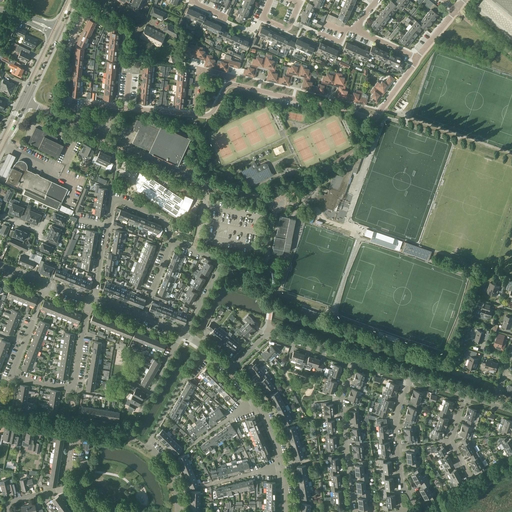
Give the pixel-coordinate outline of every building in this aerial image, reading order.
[(130,0),(129,3),(128,3),(126,6),(134,9),(139,8),(141,5),(144,6),(145,4),(142,3),(143,0),(146,1),(146,0),(130,0)] [(245,0),(242,0),(240,4),(243,6),(251,9),(252,6),(252,5),(253,3),(245,0)] [(398,6),(398,7),(401,9),(405,4),(400,0),(395,0),(395,1),(396,1),(394,3),(398,6)] [(511,39),(511,0),(482,0),(475,9),(511,39)] [(353,7),(354,5),(345,1),(343,7),(351,10),(352,11),(353,7)] [(394,11),(398,7),(398,6),(394,3),(391,1),(387,5),(394,11)] [(313,12),(316,6),(312,4),(309,3),(306,8),(313,12)] [(394,11),(387,5),(383,10),(390,16),(394,11)] [(251,9),(243,6),(242,8),(239,7),(238,10),(248,14),(249,12),(251,9)] [(153,7),(149,14),(163,20),(165,16),(166,17),(168,14),(153,7)] [(343,7),(340,12),(349,16),(351,13),(350,13),(351,10),(343,7)] [(189,21),(191,18),(194,11),(188,8),(185,15),(188,17),(187,19),(189,21)] [(303,11),(302,13),(313,19),(314,16),(312,15),(313,12),(306,8),(305,11),(303,11)] [(430,9),(427,14),(434,19),(438,15),(434,12),(432,10),(430,9)] [(248,14),(238,10),(237,13),(239,14),(237,21),(242,23),(243,19),(245,20),(248,14)] [(383,10),(379,15),(386,21),(390,16),(383,10)] [(191,18),(196,20),(200,13),(194,11),(191,18)] [(340,12),(338,18),(340,19),(343,20),(346,22),(347,22),(348,19),(348,18),(349,16),(340,12)] [(205,16),(200,13),(196,20),(202,23),(204,18),(204,19),(205,16)] [(312,21),(313,19),(302,13),(301,16),(302,17),(301,20),(304,21),(304,22),(305,22),(304,23),(303,24),(306,25),(307,23),(308,23),(310,20),(312,21)] [(434,19),(427,14),(423,18),(430,24),(434,19)] [(386,21),(379,15),(375,20),(382,26),(386,21)] [(92,21),(88,19),(86,24),(94,28),(96,23),(98,24),(100,20),(94,17),(92,21)] [(203,26),(207,28),(210,21),(204,19),(204,18),(202,23),(200,28),(201,28),(202,28),(203,26)] [(426,29),(430,24),(423,18),(419,23),(423,27),(426,29)] [(373,22),(373,23),(371,25),(375,28),(378,31),(382,26),(375,20),(373,22)] [(211,33),(212,31),(215,23),(210,21),(207,28),(209,29),(208,32),(211,33)] [(416,21),(412,26),(416,29),(419,32),(423,27),(419,23),(416,21)] [(212,31),(218,33),(220,29),(221,26),(215,23),(212,31)] [(86,24),(84,29),(92,32),(94,28),(86,24)] [(166,28),(165,28),(163,31),(178,38),(181,31),(168,24),(166,28)] [(16,26),(13,32),(23,37),(25,38),(22,43),(33,49),(37,40),(25,34),(26,31),(21,29),(16,26)] [(165,35),(146,26),(140,37),(159,47),(165,35)] [(264,37),(267,30),(265,29),(266,28),(261,26),(259,31),(260,31),(258,35),(262,36),(260,39),(263,40),(264,37)] [(408,30),(415,36),(419,32),(416,29),(412,26),(408,30)] [(90,37),(92,32),(84,29),(81,33),(90,37)] [(111,30),(110,38),(119,39),(119,33),(117,33),(118,30),(112,29),(111,30)] [(226,31),(220,29),(218,33),(217,36),(223,38),(226,31)] [(273,33),(267,30),(264,37),(270,40),(273,33)] [(408,30),(404,35),(411,41),(415,36),(408,30)] [(223,38),(228,41),(231,34),(226,31),(223,38)] [(87,42),(90,37),(81,33),(79,38),(87,42)] [(275,44),(276,42),(279,35),(273,33),(270,40),(273,41),(272,43),(275,44)] [(401,44),(402,42),(407,46),(411,41),(404,35),(401,33),(399,35),(401,37),(398,42),(401,44)] [(228,41),(234,43),(234,42),(237,36),(231,34),(228,41)] [(234,43),(239,46),(243,39),(243,37),(238,35),(237,36),(234,42),(234,43)] [(278,43),(281,45),(284,38),(279,35),(276,42),(275,44),(276,45),(277,45),(278,43)] [(243,37),(243,39),(239,46),(238,49),(241,50),(242,47),(245,49),(249,40),(243,37)] [(85,47),(87,42),(79,38),(77,44),(85,47)] [(287,47),(290,40),(284,38),(281,45),(284,46),(283,49),(285,50),(287,47)] [(297,39),(295,43),(294,46),(300,49),(302,44),(303,42),(297,39)] [(292,50),(294,46),(295,43),(290,40),(287,47),(292,50)] [(308,46),(309,44),(310,42),(304,40),(303,42),(302,44),(300,49),(306,51),(308,46)] [(315,45),(310,42),(309,44),(308,46),(306,51),(311,54),(314,47),(315,45)] [(343,50),(349,53),(352,45),(346,42),(343,50)] [(322,55),(323,53),(326,45),(320,43),(317,50),(316,49),(314,53),(317,54),(317,53),(322,55)] [(20,54),(18,58),(18,57),(22,59),(21,61),(26,63),(30,55),(23,51),(24,48),(18,45),(16,51),(19,52),(20,54)] [(182,55),(194,58),(197,46),(191,45),(190,47),(187,46),(186,49),(183,49),(182,55)] [(328,57),(328,56),(332,48),(326,45),(323,53),(325,55),(324,56),(328,57)] [(352,45),(349,53),(347,56),(349,56),(350,56),(351,54),(354,55),(358,47),(355,45),(355,46),(352,45)] [(194,58),(205,61),(207,55),(204,54),(205,51),(202,50),(203,47),(197,46),(194,58)] [(369,54),(374,57),(378,49),(372,46),(369,52),(370,52),(369,54)] [(354,55),(360,58),(364,50),(358,47),(354,55)] [(338,50),(332,48),(328,56),(328,57),(327,59),(329,60),(331,57),(334,59),(334,58),(336,58),(337,56),(335,55),(338,50)] [(374,57),(380,59),(384,51),(378,49),(374,57)] [(366,61),(369,54),(370,52),(369,52),(364,50),(360,58),(366,61)] [(380,59),(386,62),(389,54),(384,51),(380,59)] [(220,63),(218,62),(216,69),(228,72),(230,60),(231,56),(225,54),(224,59),(224,61),(220,61),(220,63)] [(257,68),(263,69),(266,56),(260,54),(259,57),(256,56),(255,59),(253,58),(251,65),(258,66),(257,68)] [(392,54),(389,54),(386,62),(392,64),(395,56),(395,55),(392,54)] [(204,67),(216,69),(218,62),(215,62),(215,59),(212,59),(213,56),(207,55),(205,61),(204,67)] [(266,56),(263,69),(268,70),(269,69),(275,70),(276,66),(276,64),(277,61),(271,60),(272,57),(266,56)] [(397,57),(395,56),(392,64),(391,66),(400,70),(403,63),(400,61),(401,58),(400,58),(401,58),(398,56),(397,57)] [(20,76),(24,69),(18,66),(17,67),(14,65),(16,61),(10,58),(7,62),(7,63),(10,64),(9,66),(16,70),(15,73),(20,76)] [(298,78),(301,64),(295,63),(294,65),(291,64),(290,67),(288,67),(286,73),(293,75),(292,76),(298,78)] [(304,77),(310,79),(311,75),(311,73),(309,72),(310,69),(306,68),(307,65),(301,64),(298,78),(303,79),(304,77)] [(258,66),(251,65),(251,67),(248,66),(247,69),(244,69),(243,75),(255,78),(257,68),(258,66)] [(269,69),(268,70),(266,81),(278,83),(279,77),(277,77),(278,73),(274,73),(275,70),(269,69)] [(326,73),(326,76),(323,75),(321,82),(328,83),(327,85),(333,86),(336,72),(330,71),(330,74),(326,73)] [(339,86),(345,87),(347,81),(344,80),(345,77),(342,77),(342,74),(336,72),(333,86),(339,87),(339,86)] [(279,77),(278,83),(290,86),(292,76),(293,75),(286,73),(286,75),(283,75),(282,78),(279,77)] [(378,81),(374,86),(384,93),(395,79),(390,75),(384,82),(382,81),(380,83),(378,81)] [(313,92),(315,86),(312,85),(313,82),(309,81),(310,79),(304,77),(303,79),(301,89),(313,92)] [(15,85),(4,79),(1,85),(4,86),(1,91),(10,95),(15,85)] [(328,83),(321,82),(321,84),(318,83),(317,86),(315,86),(313,92),(325,95),(327,85),(328,83)] [(348,100),(350,94),(347,94),(348,90),(345,90),(345,87),(339,86),(339,87),(336,97),(348,100)] [(377,103),(384,93),(374,86),(370,91),(372,93),(371,96),(373,98),(372,100),(377,103)] [(353,92),(352,95),(350,94),(348,100),(360,103),(361,97),(363,91),(357,90),(356,92),(353,92)] [(178,165),(185,150),(191,138),(187,136),(170,128),(170,129),(161,125),(153,121),(152,124),(141,119),(141,121),(138,119),(138,120),(135,118),(131,126),(135,127),(134,128),(138,130),(132,143),(149,151),(149,152),(178,165)] [(58,157),(61,151),(64,145),(63,145),(57,142),(59,138),(58,138),(58,139),(36,128),(36,127),(28,143),(29,143),(29,142),(39,147),(38,148),(39,148),(45,151),(58,157)] [(90,148),(91,147),(88,145),(88,144),(83,143),(79,153),(85,156),(86,157),(85,158),(90,159),(94,151),(90,148)] [(101,163),(106,154),(100,151),(97,157),(94,156),(91,162),(94,163),(96,160),(101,163)] [(8,152),(0,169),(0,173),(6,176),(15,155),(8,152)] [(111,156),(106,154),(101,163),(107,165),(105,168),(110,171),(113,165),(108,163),(111,156)] [(348,164),(347,167),(343,177),(334,174),(328,189),(329,189),(327,194),(325,193),(324,195),(318,193),(316,197),(317,197),(316,200),(315,200),(314,203),(325,207),(336,211),(337,209),(339,209),(340,205),(338,205),(340,198),(342,199),(344,193),(345,193),(352,171),(356,173),(358,168),(361,158),(355,157),(352,166),(348,164)] [(86,163),(87,163),(83,171),(86,172),(91,161),(88,160),(88,159),(86,163)] [(24,189),(22,194),(45,205),(58,210),(68,189),(27,169),(27,167),(27,165),(26,162),(24,161),(21,160),(19,161),(16,162),(15,164),(13,168),(6,182),(17,188),(18,186),(24,189)] [(254,184),(273,176),(269,167),(268,165),(267,164),(266,163),(264,163),(263,163),(257,166),(256,163),(255,162),(254,162),(252,162),(251,163),(251,164),(251,166),(241,170),(245,179),(250,176),(252,180),(248,182),(250,186),(254,184)] [(185,195),(184,199),(150,177),(148,176),(140,172),(136,180),(136,181),(136,183),(136,184),(136,185),(136,186),(137,187),(137,188),(136,190),(153,201),(176,217),(178,215),(179,216),(180,216),(182,215),(183,215),(185,214),(186,213),(187,212),(187,211),(193,199),(185,195)] [(95,193),(98,193),(107,194),(108,189),(100,188),(101,185),(96,185),(95,193)] [(15,190),(9,188),(3,199),(3,200),(9,203),(15,190)] [(8,212),(14,215),(19,204),(13,202),(13,200),(11,199),(7,206),(11,207),(8,212)] [(24,206),(19,204),(14,215),(20,217),(22,211),(25,213),(29,204),(28,204),(28,206),(25,205),(24,206)] [(25,219),(32,222),(36,211),(30,208),(31,205),(29,204),(25,213),(28,214),(25,219)] [(117,218),(123,220),(126,212),(121,210),(120,212),(117,218)] [(41,213),(36,211),(32,222),(37,224),(39,218),(42,220),(45,213),(42,211),(41,213)] [(53,216),(54,216),(53,219),(58,221),(57,224),(64,227),(65,224),(64,223),(67,217),(55,212),(55,213),(54,212),(53,216)] [(123,220),(128,222),(131,214),(126,212),(123,220)] [(136,216),(131,214),(128,222),(133,224),(136,216)] [(138,226),(141,218),(136,216),(133,224),(138,226)] [(280,216),(276,237),(275,237),(273,248),(274,248),(273,253),(282,255),(283,250),(289,251),(292,240),(291,240),(296,219),(280,216)] [(138,226),(143,228),(146,220),(141,218),(138,226)] [(151,222),(146,220),(143,228),(148,230),(151,222)] [(156,224),(151,222),(148,230),(153,232),(156,224)] [(1,229),(0,231),(6,234),(9,229),(10,227),(4,224),(1,229)] [(49,231),(61,236),(59,235),(61,229),(63,230),(64,227),(57,224),(58,224),(57,227),(52,225),(49,231)] [(162,228),(161,227),(161,226),(156,224),(153,232),(152,234),(155,236),(158,234),(161,235),(163,230),(162,228)] [(26,234),(27,233),(16,228),(15,231),(12,230),(9,236),(13,237),(13,236),(24,240),(24,239),(25,239),(27,234),(26,234)] [(370,240),(394,249),(397,239),(368,229),(367,232),(373,234),(370,240)] [(58,242),(61,236),(49,231),(47,238),(52,240),(51,243),(58,245),(59,242),(58,242)] [(28,246),(11,238),(9,243),(26,251),(28,246)] [(148,243),(146,248),(154,251),(156,246),(154,245),(155,243),(147,240),(146,242),(148,243)] [(58,245),(51,243),(50,242),(49,245),(43,243),(42,246),(41,245),(40,248),(41,249),(40,249),(52,254),(54,248),(55,248),(57,245),(58,246),(58,245)] [(432,251),(404,242),(401,251),(428,261),(432,251)] [(152,256),(154,251),(146,248),(144,253),(152,256)] [(35,262),(39,263),(41,260),(42,257),(31,252),(29,258),(21,255),(18,263),(32,268),(35,262)] [(150,261),(152,256),(144,253),(142,258),(150,261)] [(182,254),(181,255),(174,253),(172,258),(183,262),(185,256),(182,254)] [(148,266),(150,261),(142,258),(140,263),(148,266)] [(183,262),(172,258),(170,263),(181,267),(183,262)] [(202,266),(210,270),(213,265),(210,264),(211,262),(206,258),(204,261),(205,261),(202,266)] [(41,260),(39,263),(38,266),(41,267),(39,272),(45,274),(49,264),(43,262),(43,261),(41,260)] [(146,271),(148,266),(140,263),(138,262),(136,267),(138,268),(146,271)] [(179,272),(181,267),(170,263),(168,268),(179,272)] [(49,264),(45,274),(50,276),(52,271),(55,272),(56,269),(57,267),(55,266),(54,266),(49,264)] [(208,275),(210,270),(202,266),(200,270),(199,270),(198,272),(203,276),(204,274),(208,275)] [(134,272),(136,273),(144,276),(146,271),(138,268),(136,267),(134,272)] [(166,273),(177,277),(179,272),(168,268),(166,273)] [(56,269),(55,272),(53,277),(58,279),(62,271),(56,269)] [(58,279),(63,281),(67,273),(62,271),(58,279)] [(132,277),(134,278),(142,281),(144,276),(136,273),(134,272),(132,277)] [(203,276),(198,272),(196,275),(197,275),(195,280),(202,284),(205,279),(202,278),(203,276)] [(68,283),(72,275),(67,273),(63,281),(68,283)] [(175,282),(177,277),(166,273),(164,278),(175,282)] [(74,285),(77,277),(72,275),(68,283),(74,285)] [(77,277),(74,285),(79,287),(82,279),(77,277)] [(130,282),(140,286),(142,281),(134,278),(132,277),(130,282)] [(162,283),(173,287),(175,282),(164,278),(162,283)] [(84,289),(87,281),(82,279),(79,287),(84,289)] [(87,281),(84,289),(89,291),(93,281),(88,279),(87,281)] [(200,289),(202,284),(195,280),(192,285),(191,284),(190,286),(195,290),(196,288),(200,289)] [(106,281),(104,286),(101,284),(100,290),(102,291),(102,292),(108,294),(111,285),(112,283),(106,281)] [(499,281),(498,285),(490,282),(487,292),(497,295),(499,289),(502,291),(505,282),(499,281)] [(112,283),(111,285),(108,294),(112,296),(117,285),(112,283)] [(161,288),(169,291),(171,292),(173,287),(162,283),(161,288)] [(112,296),(118,298),(121,289),(122,287),(117,285),(112,296)] [(194,292),(195,290),(190,286),(188,289),(189,289),(187,294),(194,298),(197,294),(194,292)] [(13,298),(16,290),(11,287),(8,296),(12,298),(13,298)] [(169,291),(161,288),(158,293),(167,297),(169,291)] [(126,291),(121,289),(118,298),(123,300),(126,291)] [(126,291),(123,300),(128,302),(132,291),(127,289),(126,291)] [(14,299),(18,300),(22,292),(16,290),(13,298),(12,298),(11,301),(13,302),(14,299)] [(137,293),(132,291),(128,302),(133,304),(137,293)] [(24,302),(27,294),(22,292),(18,300),(24,302)] [(142,295),(137,293),(133,304),(138,306),(141,297),(142,295)] [(32,296),(27,294),(24,302),(28,304),(29,305),(32,296)] [(182,301),(187,304),(188,302),(192,303),(194,298),(187,294),(184,299),(183,298),(182,301)] [(28,304),(27,307),(29,308),(30,305),(34,307),(38,298),(32,296),(29,305),(28,304)] [(146,299),(141,297),(138,306),(143,308),(146,299)] [(41,309),(45,311),(46,311),(50,303),(44,300),(41,309)] [(477,300),(475,304),(481,306),(482,306),(482,307),(481,309),(482,310),(480,314),(487,316),(487,317),(490,318),(493,310),(490,309),(491,305),(482,302),(477,300)] [(152,302),(149,310),(154,312),(158,304),(152,302)] [(163,306),(163,304),(158,302),(158,304),(154,312),(159,314),(163,306)] [(50,303),(46,311),(45,311),(44,314),(46,315),(47,312),(52,313),(55,305),(50,303)] [(163,304),(163,306),(159,314),(164,316),(168,306),(163,304)] [(52,313),(56,315),(57,316),(60,307),(55,305),(52,313)] [(168,306),(164,316),(169,318),(173,310),(173,308),(168,306)] [(60,307),(57,316),(56,315),(55,318),(57,319),(58,316),(62,318),(66,309),(60,307)] [(300,313),(318,319),(320,313),(302,307),(300,313)] [(62,318),(68,320),(71,311),(66,309),(62,318)] [(13,310),(11,314),(11,315),(20,319),(22,313),(13,310)] [(178,312),(173,310),(169,318),(175,320),(178,312)] [(76,313),(71,311),(68,320),(72,321),(73,322),(76,313)] [(183,314),(180,322),(185,324),(188,316),(190,317),(191,314),(184,311),(183,314)] [(183,314),(178,312),(175,320),(180,322),(183,314)] [(11,315),(11,314),(8,313),(7,315),(10,316),(9,320),(18,324),(20,319),(11,315)] [(76,313),(73,322),(72,321),(71,324),(73,325),(74,322),(78,324),(82,315),(76,313)] [(90,322),(96,324),(99,316),(96,315),(96,316),(93,315),(90,322)] [(245,327),(251,334),(255,330),(253,328),(257,324),(248,315),(244,319),(247,322),(243,325),(245,327)] [(511,323),(511,317),(506,316),(502,326),(510,329),(511,323)] [(9,320),(7,325),(7,326),(15,329),(18,324),(9,320)] [(51,330),(48,328),(49,324),(40,320),(38,326),(47,329),(47,330),(50,332),(51,330)] [(207,328),(212,332),(209,335),(214,338),(220,331),(221,328),(223,326),(222,325),(220,327),(219,327),(218,329),(215,327),(216,326),(211,322),(207,328)] [(7,326),(7,325),(4,323),(3,326),(6,327),(4,331),(13,335),(15,329),(7,326)] [(236,330),(242,337),(245,335),(247,338),(251,334),(245,327),(243,325),(239,329),(238,328),(237,327),(235,329),(236,330)] [(38,326),(36,331),(45,335),(47,330),(47,329),(38,326)] [(121,334),(126,336),(129,327),(126,326),(126,327),(123,327),(121,334)] [(132,328),(129,327),(126,336),(131,338),(134,331),(131,330),(132,328)] [(221,328),(220,331),(214,338),(218,342),(221,339),(223,341),(227,335),(228,334),(221,328)] [(482,332),(478,330),(475,341),(482,343),(485,333),(488,334),(489,331),(483,329),(482,332)] [(44,339),(45,335),(36,331),(34,337),(43,340),(43,341),(46,342),(47,340),(44,339)] [(133,338),(138,340),(141,332),(139,331),(138,332),(136,331),(133,338)] [(223,345),(227,349),(234,340),(230,336),(232,334),(230,332),(228,334),(227,335),(223,341),(225,342),(223,345)] [(503,350),(506,341),(503,340),(505,336),(498,333),(497,337),(495,337),(493,343),(495,344),(496,345),(495,348),(503,350)] [(34,337),(32,342),(41,345),(43,341),(43,340),(34,337)] [(64,338),(65,337),(61,337),(61,339),(64,339),(64,344),(73,345),(74,340),(64,338)] [(5,341),(2,339),(1,339),(0,342),(0,345),(8,348),(10,343),(8,342),(5,341)] [(153,346),(158,348),(161,340),(160,339),(159,341),(156,339),(153,346)] [(164,341),(161,340),(158,348),(163,350),(166,343),(163,342),(164,341)] [(239,343),(234,340),(227,349),(232,352),(234,349),(237,351),(241,346),(238,344),(239,343)] [(32,342),(30,347),(39,351),(41,345),(32,342)] [(271,345),(267,349),(273,355),(275,357),(279,353),(278,352),(280,350),(282,351),(284,346),(278,344),(276,346),(275,345),(273,347),(271,345)] [(37,355),(39,351),(30,347),(28,352),(37,356),(36,357),(40,358),(40,356),(37,355)] [(63,350),(63,349),(60,348),(59,350),(63,351),(62,355),(71,357),(72,351),(63,350)] [(262,353),(265,356),(263,358),(267,362),(270,360),(271,361),(275,357),(273,355),(267,349),(262,353)] [(477,352),(468,349),(466,355),(470,357),(467,367),(476,369),(477,365),(477,364),(479,359),(476,358),(476,357),(476,356),(477,352)] [(298,355),(299,353),(293,351),(292,355),(290,354),(288,360),(291,361),(291,360),(296,361),(297,358),(298,355)] [(28,352),(26,358),(35,361),(36,357),(37,356),(28,352)] [(304,355),(299,353),(298,355),(297,358),(296,361),(295,365),(303,367),(304,365),(305,359),(303,358),(304,355)] [(305,359),(304,365),(306,366),(307,365),(312,366),(314,358),(309,356),(308,360),(305,359)] [(33,366),(35,361),(26,358),(24,363),(33,367),(32,368),(35,369),(36,367),(33,366)] [(319,370),(321,364),(319,363),(320,360),(314,358),(312,366),(317,368),(316,369),(319,370)] [(61,361),(61,360),(58,359),(58,361),(61,362),(60,366),(69,368),(70,362),(61,361)] [(154,359),(152,364),(159,369),(161,366),(160,366),(161,363),(154,359)] [(482,362),(480,369),(489,371),(494,373),(494,371),(496,371),(498,363),(491,361),(487,359),(486,363),(482,362)] [(252,373),(259,367),(259,368),(262,365),(260,363),(257,365),(256,363),(256,362),(255,360),(250,364),(251,366),(248,369),(252,373)] [(31,372),(32,368),(33,367),(24,363),(22,369),(31,372)] [(158,371),(159,369),(152,364),(149,369),(155,373),(157,370),(158,371)] [(201,373),(205,377),(211,371),(207,367),(201,373)] [(262,372),(259,368),(259,367),(252,373),(255,378),(258,375),(260,378),(265,374),(267,372),(266,369),(265,369),(263,371),(262,372)] [(338,378),(340,372),(332,369),(329,368),(326,376),(328,377),(334,379),(335,376),(338,378)] [(149,369),(146,374),(153,377),(155,373),(149,369)] [(59,372),(59,371),(56,371),(56,373),(59,373),(58,378),(68,379),(69,374),(59,372)] [(205,377),(208,381),(215,375),(211,371),(205,377)] [(356,372),(355,377),(364,379),(366,380),(368,375),(356,372)] [(152,380),(153,377),(146,374),(144,378),(151,383),(153,380),(152,380)] [(267,376),(265,374),(260,378),(262,380),(259,382),(262,387),(270,381),(266,377),(267,376)] [(208,381),(212,385),(219,379),(215,375),(208,381)] [(333,381),(334,379),(328,377),(327,379),(326,378),(324,384),(327,385),(335,387),(337,382),(333,381)] [(357,383),(356,386),(362,388),(364,389),(365,389),(366,386),(364,386),(366,380),(364,379),(355,377),(353,382),(357,383)] [(151,383),(144,378),(141,383),(147,387),(149,384),(150,385),(151,383)] [(212,385),(216,389),(222,382),(219,379),(212,385)] [(188,381),(185,386),(193,390),(196,385),(188,381)] [(273,385),(270,381),(262,387),(266,391),(269,389),(271,391),(276,387),(274,385),(273,385)] [(216,389),(220,392),(226,386),(222,382),(216,389)] [(390,382),(388,387),(397,390),(399,385),(390,382)] [(28,392),(28,393),(32,393),(32,391),(29,391),(29,386),(20,385),(19,390),(28,392)] [(333,393),(335,387),(327,385),(325,390),(324,390),(323,392),(329,394),(330,392),(333,393)] [(185,386),(183,391),(191,395),(193,390),(185,386)] [(220,392),(224,396),(230,390),(226,386),(220,392)] [(361,397),(358,396),(360,391),(361,391),(362,388),(356,386),(355,389),(351,388),(349,393),(361,397)] [(135,392),(133,395),(142,399),(142,398),(143,399),(145,395),(144,395),(145,393),(139,390),(140,389),(136,387),(134,391),(135,392)] [(395,396),(397,390),(388,387),(386,387),(385,392),(383,391),(382,394),(385,395),(391,397),(393,398),(394,395),(395,396)] [(224,396),(228,400),(234,394),(230,390),(224,396)] [(412,395),(421,398),(422,393),(414,390),(412,395)] [(188,400),(191,395),(183,391),(180,395),(188,400)] [(270,395),(272,400),(280,396),(278,391),(270,395)] [(357,405),(358,402),(359,402),(361,397),(349,393),(348,399),(352,400),(351,400),(351,403),(357,405)] [(47,396),(50,396),(49,401),(59,402),(60,397),(50,395),(50,394),(47,394),(47,396)] [(238,398),(234,394),(228,400),(232,404),(238,398)] [(391,397),(385,395),(382,394),(381,398),(382,398),(380,403),(383,404),(392,407),(393,407),(395,402),(392,401),(393,398),(391,397)] [(141,401),(142,399),(133,395),(130,400),(128,399),(126,403),(130,405),(129,407),(134,409),(136,406),(135,406),(135,404),(138,405),(139,404),(139,405),(142,401),(141,401)] [(180,395),(177,400),(185,405),(185,404),(187,406),(190,401),(188,400),(180,395)] [(420,403),(419,403),(421,398),(412,395),(410,401),(414,402),(413,405),(419,407),(419,406),(420,405),(420,403)] [(28,397),(18,396),(17,402),(27,403),(26,404),(30,405),(30,403),(27,402),(28,397)] [(272,400),(275,405),(283,401),(280,396),(272,400)] [(185,405),(177,400),(175,405),(183,409),(185,405)] [(445,400),(443,405),(452,408),(454,402),(445,400)] [(275,405),(277,410),(285,406),(283,401),(275,405)] [(329,402),(323,403),(321,403),(322,411),(324,410),(333,410),(333,404),(329,404),(329,402)] [(393,407),(392,407),(383,404),(380,403),(379,403),(376,414),(386,417),(387,414),(388,414),(389,412),(391,413),(393,407)] [(49,407),(49,406),(45,405),(45,407),(48,408),(48,412),(57,414),(58,408),(49,407)] [(180,414),(183,409),(175,405),(172,409),(180,414)] [(218,409),(215,412),(220,419),(224,416),(220,409),(222,408),(219,405),(216,407),(218,409)] [(407,412),(415,415),(416,412),(418,413),(419,412),(419,411),(419,410),(418,409),(419,407),(413,405),(412,407),(408,406),(407,412)] [(441,410),(439,413),(446,415),(446,412),(450,413),(452,408),(443,405),(442,410),(441,410)] [(277,410),(280,415),(288,411),(285,406),(277,410)] [(349,417),(359,416),(358,411),(359,411),(359,407),(353,408),(353,411),(349,411),(349,417)] [(468,407),(466,413),(475,415),(477,416),(478,416),(479,414),(476,412),(477,410),(468,407)] [(177,419),(180,414),(172,409),(169,414),(173,416),(173,417),(172,418),(176,422),(179,420),(177,419)] [(334,415),(333,410),(324,410),(322,411),(323,419),(324,419),(331,418),(330,416),(334,415)] [(280,415),(282,420),(290,415),(288,411),(280,415)] [(216,422),(220,419),(215,412),(210,415),(216,422)] [(406,417),(404,423),(412,424),(412,423),(413,423),(415,423),(418,415),(415,415),(407,412),(405,417),(406,417)] [(446,415),(439,413),(439,416),(440,417),(438,422),(447,425),(448,419),(445,418),(446,415)] [(468,419),(467,422),(473,424),(475,424),(477,416),(475,415),(466,413),(465,418),(468,419)] [(210,415),(206,418),(211,425),(216,422),(210,415)] [(293,420),(290,415),(282,420),(285,425),(293,420)] [(205,416),(200,419),(207,428),(211,425),(206,418),(205,416)] [(354,422),(354,425),(361,424),(360,421),(359,421),(359,416),(349,417),(350,422),(354,422)] [(247,426),(249,426),(257,422),(255,417),(245,421),(247,426)] [(331,418),(324,419),(324,422),(326,421),(326,427),(335,426),(334,420),(331,421),(331,418)] [(196,422),(197,424),(202,431),(207,428),(200,419),(196,422)] [(259,427),(257,422),(249,426),(247,426),(249,431),(251,431),(259,427)] [(378,426),(379,431),(383,431),(385,431),(388,430),(388,425),(384,425),(383,422),(377,423),(377,426),(378,426)] [(445,430),(447,425),(438,422),(436,427),(435,427),(434,430),(440,431),(441,429),(445,430)] [(473,427),(473,424),(467,422),(466,425),(463,424),(461,429),(470,432),(472,433),(473,427)] [(404,429),(404,434),(413,433),(413,428),(414,428),(414,425),(412,425),(412,424),(404,423),(404,425),(408,425),(408,428),(404,429)] [(197,424),(193,427),(198,435),(202,431),(197,424)] [(236,431),(230,424),(226,427),(232,436),(237,433),(236,431)] [(361,428),(361,424),(354,425),(355,428),(351,428),(351,434),(360,433),(360,428),(361,428)] [(511,429),(511,427),(504,425),(501,424),(498,432),(506,434),(507,432),(511,433),(511,429)] [(326,435),(332,434),(332,432),(335,432),(335,426),(326,427),(327,432),(326,432),(326,435)] [(198,435),(193,427),(188,431),(193,438),(198,435)] [(221,430),(227,437),(227,438),(228,440),(232,436),(226,427),(221,430)] [(261,432),(259,427),(251,431),(253,436),(261,432)] [(11,431),(12,431),(12,430),(5,428),(3,435),(0,434),(0,445),(1,445),(2,439),(9,441),(11,431)] [(160,439),(167,433),(163,429),(156,435),(160,439)] [(472,433),(470,432),(461,429),(459,434),(463,436),(461,440),(468,440),(470,439),(470,437),(472,433)] [(217,433),(222,441),(227,438),(227,437),(221,430),(217,433)] [(389,436),(388,430),(385,431),(383,431),(379,431),(379,437),(378,437),(379,440),(385,439),(385,436),(389,436)] [(430,438),(438,440),(438,437),(442,438),(444,433),(440,431),(434,430),(435,430),(434,435),(431,434),(430,438)] [(11,431),(9,441),(9,442),(16,443),(15,444),(21,445),(23,437),(18,436),(19,432),(12,431),(11,431)] [(253,436),(255,441),(263,437),(261,432),(253,436)] [(31,450),(35,450),(34,454),(38,455),(39,451),(40,446),(36,445),(33,444),(33,443),(34,439),(33,439),(34,434),(27,433),(25,441),(29,442),(28,446),(32,447),(31,450)] [(170,436),(167,433),(160,439),(164,443),(170,436)] [(213,436),(218,444),(222,441),(217,433),(213,436)] [(356,439),(356,442),(362,442),(362,438),(364,438),(363,433),(360,433),(351,434),(352,440),(356,439)] [(414,439),(413,433),(404,434),(405,440),(409,439),(409,443),(410,442),(410,444),(417,443),(416,438),(414,439)] [(328,443),(337,442),(336,436),(332,437),(332,434),(326,435),(326,437),(325,437),(326,443),(328,443)] [(51,441),(56,442),(63,443),(64,440),(65,441),(66,435),(62,435),(61,437),(57,436),(56,437),(52,436),(51,441)] [(174,440),(170,436),(164,443),(168,447),(174,440)] [(214,447),(218,444),(213,436),(208,439),(214,447)] [(265,442),(263,437),(255,441),(257,446),(265,442)] [(504,448),(506,447),(511,444),(511,439),(511,438),(508,440),(506,437),(505,438),(504,438),(502,438),(502,437),(498,439),(498,440),(500,444),(501,443),(504,448)] [(208,439),(204,443),(209,450),(210,452),(215,448),(214,447),(208,439)] [(381,449),(390,448),(389,442),(385,442),(385,439),(379,440),(379,443),(378,443),(378,449),(381,449)] [(178,444),(174,440),(168,447),(172,450),(178,444)] [(460,447),(463,452),(471,447),(473,446),(470,441),(469,442),(468,440),(461,440),(464,445),(460,447)] [(267,447),(265,442),(257,446),(259,451),(267,447)] [(327,451),(334,450),(334,448),(337,448),(337,442),(328,443),(328,448),(327,448),(327,451)] [(352,446),(353,451),(362,450),(362,445),(363,445),(362,442),(356,442),(356,445),(352,446)] [(204,453),(209,450),(204,443),(199,446),(204,453)] [(176,454),(182,448),(178,444),(172,450),(176,454)] [(435,452),(437,457),(439,456),(439,457),(443,454),(447,452),(444,447),(440,449),(439,446),(436,448),(436,447),(430,448),(431,453),(435,452)] [(473,446),(471,447),(463,452),(466,456),(469,455),(471,457),(476,454),(478,453),(473,446)] [(268,447),(267,447),(259,451),(261,456),(269,453),(268,450),(269,450),(268,447)] [(391,448),(390,448),(381,449),(381,454),(380,454),(381,457),(387,457),(387,454),(392,453),(391,448)] [(406,452),(407,457),(416,457),(415,453),(419,452),(418,448),(410,449),(410,452),(406,452)] [(357,457),(358,460),(364,459),(364,456),(364,450),(362,450),(353,451),(354,457),(357,457)] [(304,457),(303,452),(294,454),(296,460),(304,457)] [(271,458),(269,453),(261,456),(263,461),(271,458)] [(478,453),(476,454),(471,457),(472,460),(469,462),(472,467),(480,462),(482,461),(478,453)] [(180,463),(188,459),(186,454),(178,457),(180,463)] [(444,456),(443,454),(439,457),(439,456),(437,457),(439,460),(440,459),(442,464),(441,464),(442,464),(450,459),(448,454),(444,456)] [(339,463),(338,458),(335,458),(335,456),(328,457),(328,459),(329,459),(330,464),(339,463)] [(416,457),(407,457),(407,463),(411,463),(411,466),(420,465),(419,460),(416,461),(416,457)] [(188,459),(180,463),(182,468),(190,464),(188,459)] [(242,460),(245,471),(250,470),(249,465),(252,464),(249,460),(248,461),(247,459),(242,460)] [(382,464),(383,468),(392,467),(391,461),(387,461),(387,459),(379,459),(379,464),(382,464)] [(442,464),(446,472),(451,468),(450,466),(453,464),(450,459),(442,464)] [(236,461),(239,472),(245,471),(242,460),(241,460),(236,461)] [(231,461),(232,465),(234,474),(239,472),(236,461),(234,462),(233,461),(231,461)] [(354,465),(355,470),(364,469),(364,465),(367,465),(366,461),(358,461),(358,464),(354,465)] [(480,462),(472,467),(474,472),(478,470),(479,472),(485,469),(483,467),(485,466),(482,461),(480,462)] [(340,463),(339,463),(330,464),(330,470),(329,470),(330,472),(336,472),(336,469),(341,469),(340,463)] [(190,464),(182,468),(184,473),(192,469),(190,464)] [(221,465),(221,467),(224,476),(229,475),(227,466),(226,464),(221,465)] [(420,466),(413,470),(414,473),(411,475),(414,480),(422,475),(420,472),(423,470),(420,466)] [(380,472),(380,476),(389,475),(388,473),(392,472),(392,467),(383,468),(383,472),(380,472)] [(452,471),(451,468),(446,472),(450,479),(459,474),(456,469),(452,471)] [(194,474),(192,469),(184,473),(186,478),(194,474)] [(364,473),(364,469),(355,470),(355,476),(359,476),(360,478),(368,477),(368,473),(364,473)] [(336,474),(336,472),(330,472),(330,475),(331,475),(331,480),(340,480),(340,474),(336,474)] [(196,479),(194,474),(186,478),(188,482),(196,479)] [(461,479),(459,474),(450,479),(454,487),(462,482),(461,479)] [(384,480),(384,484),(393,483),(393,478),(389,478),(389,475),(380,476),(381,481),(384,480)] [(420,483),(421,485),(429,481),(427,477),(423,479),(422,475),(414,480),(416,485),(420,483)] [(369,482),(368,477),(360,478),(360,481),(356,481),(357,487),(366,486),(365,482),(369,482)] [(27,478),(20,480),(22,491),(29,489),(29,487),(33,486),(32,479),(27,480),(27,478)] [(12,479),(9,480),(9,479),(0,481),(0,482),(2,492),(3,494),(11,492),(11,494),(17,493),(14,483),(13,483),(12,479)] [(190,488),(199,484),(196,479),(188,482),(190,488)] [(331,486),(331,489),(338,488),(337,486),(341,485),(340,480),(331,480),(332,486),(331,486)] [(419,490),(422,494),(430,490),(428,487),(431,485),(429,481),(421,485),(422,488),(419,490)] [(394,489),(393,483),(384,484),(385,488),(381,489),(382,493),(390,492),(390,489),(394,489)] [(366,490),(366,486),(357,487),(357,493),(361,492),(361,495),(370,494),(369,490),(366,490)] [(215,488),(216,490),(213,491),(214,496),(217,495),(217,497),(223,496),(221,487),(215,488)] [(338,490),(338,488),(331,489),(332,491),(333,491),(333,497),(342,496),(341,490),(338,490)] [(430,490),(422,494),(425,499),(428,498),(429,500),(437,496),(435,492),(432,494),(430,490)] [(386,497),(386,501),(395,500),(395,495),(391,495),(390,492),(382,493),(382,497),(386,497)] [(358,498),(358,504),(367,503),(367,499),(370,499),(370,494),(361,495),(362,498),(358,498)] [(59,495),(53,500),(56,504),(63,499),(62,497),(60,498),(59,495)] [(342,501),(342,496),(333,497),(330,497),(331,503),(333,502),(333,505),(339,504),(339,502),(342,501)] [(59,509),(65,504),(64,502),(65,501),(63,499),(56,504),(59,509)] [(392,506),(396,506),(395,500),(386,501),(387,505),(383,505),(384,510),(392,509),(392,506)] [(371,507),(368,507),(367,503),(358,504),(359,509),(363,509),(363,511),(371,511),(371,507)]
